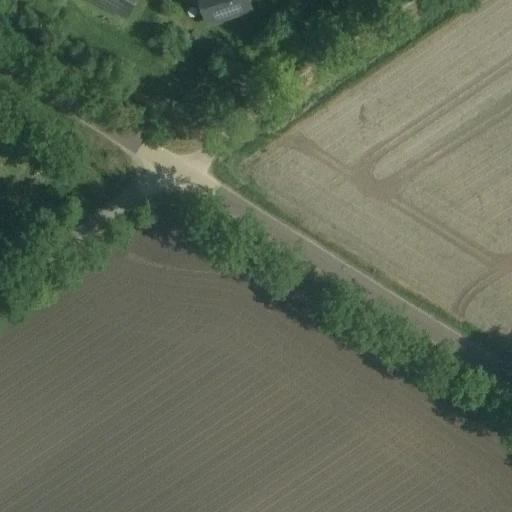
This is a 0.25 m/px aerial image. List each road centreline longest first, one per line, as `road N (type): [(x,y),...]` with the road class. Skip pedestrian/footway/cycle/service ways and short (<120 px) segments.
road 1 (unclassified): [(511,381),(177,168)]
road 2 (track): [(436,0),(177,168)]
road 3 (unclassified): [(0,289),(177,168)]
road 4 (unclassified): [(177,168),(0,57)]
